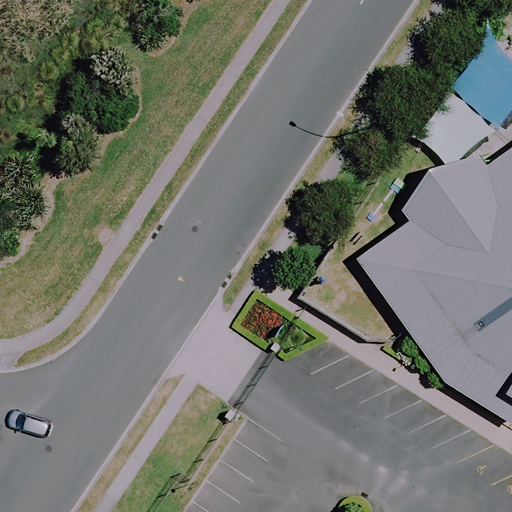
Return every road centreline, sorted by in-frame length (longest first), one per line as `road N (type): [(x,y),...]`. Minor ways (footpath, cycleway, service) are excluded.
road 1 (tertiary): [(36,481),(362,0)]
road 2 (unknown): [(261,389),(478,511)]
road 3 (unknown): [(261,389),(210,511)]
